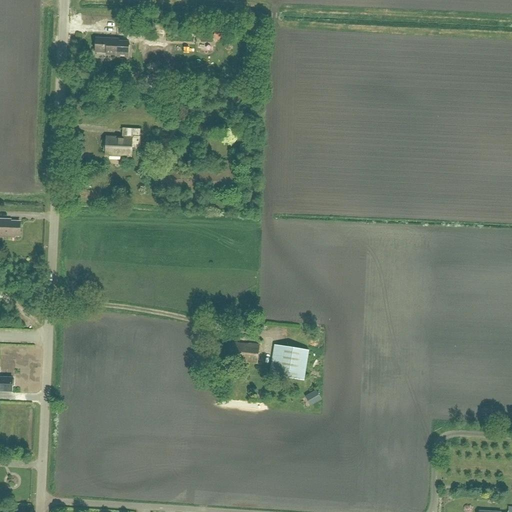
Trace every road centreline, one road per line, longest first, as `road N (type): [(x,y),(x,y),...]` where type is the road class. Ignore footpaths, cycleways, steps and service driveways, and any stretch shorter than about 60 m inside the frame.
road 1 (unclassified): [(41,500),(65,0)]
road 2 (residential): [(41,500),(223,511)]
road 3 (residential): [(432,511),(443,437),(511,436)]
